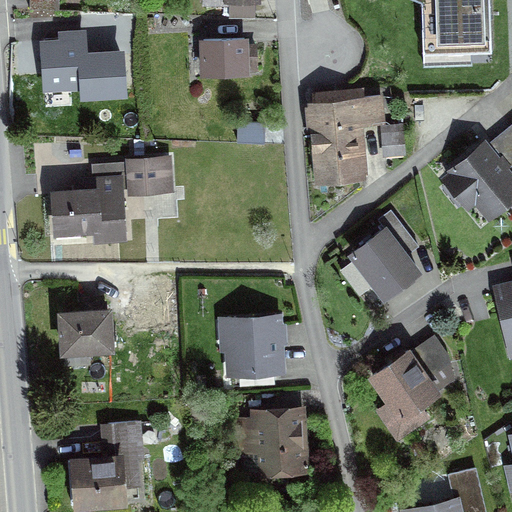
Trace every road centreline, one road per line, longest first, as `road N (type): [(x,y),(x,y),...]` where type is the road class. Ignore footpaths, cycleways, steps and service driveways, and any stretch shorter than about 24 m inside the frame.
road 1 (unclassified): [(357,511),(299,249)]
road 2 (residential): [(299,249),(511,88)]
road 3 (tertiary): [(0,258),(19,511)]
road 4 (unclassified): [(299,249),(282,0)]
